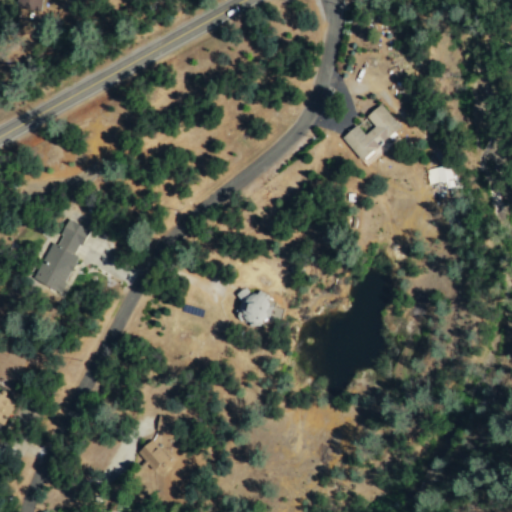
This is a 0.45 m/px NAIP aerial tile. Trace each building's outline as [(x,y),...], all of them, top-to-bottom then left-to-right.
[(15,0),(15,9),(40,10),(40,0),(15,0)] [(341,137),(361,160),(400,126),(379,103),(365,116),(373,125),(363,133),(355,124),(341,137)] [(427,183),(444,180),(445,187),(454,185),(450,164),(424,169),(427,183)] [(88,229),(69,219),(56,244),(53,243),(34,280),(59,293),(79,256),(75,254),(88,229)] [(234,294),(241,302),(234,309),(253,329),(270,312),(245,285),(234,294)] [(0,423),(3,425),(15,402),(0,394),(0,423)] [(174,433),(177,418),(157,414),(154,430),(174,433)] [(167,455),(149,440),(136,454),(155,470),(167,455)]
